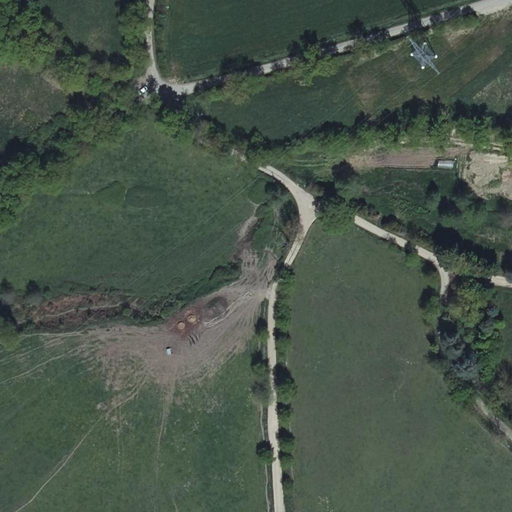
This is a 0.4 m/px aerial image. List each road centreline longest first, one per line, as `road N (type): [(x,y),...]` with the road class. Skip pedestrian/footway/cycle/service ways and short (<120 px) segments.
road 1 (track): [(159,88),(208,140),(286,178),(300,201),(266,327),(280,511)]
road 2 (track): [(300,201),(446,263),(437,340),(511,429)]
road 3 (unclassified): [(472,0),(159,88)]
road 4 (track): [(159,88),(0,187)]
road 5 (track): [(159,88),(148,78),(113,82),(76,69),(24,0)]
